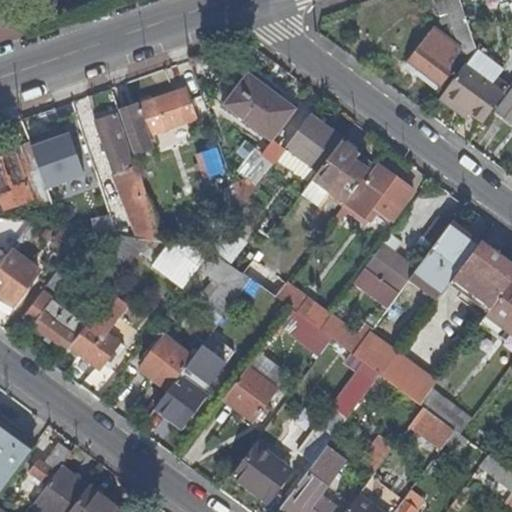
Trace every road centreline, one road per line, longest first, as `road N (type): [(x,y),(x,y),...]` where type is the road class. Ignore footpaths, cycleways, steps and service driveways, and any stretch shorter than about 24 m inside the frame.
road 1 (residential): [(246,0),(316,63),(511,209)]
road 2 (residential): [(205,511),(0,358)]
road 3 (tertiary): [(0,79),(225,0)]
